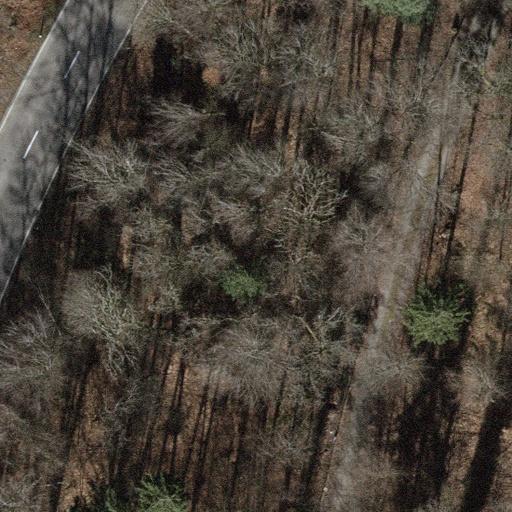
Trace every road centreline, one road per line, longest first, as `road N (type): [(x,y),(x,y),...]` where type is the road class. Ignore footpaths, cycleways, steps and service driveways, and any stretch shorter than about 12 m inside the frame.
road 1 (track): [(510,0),(406,236),(356,511)]
road 2 (secondary): [(110,0),(0,217)]
